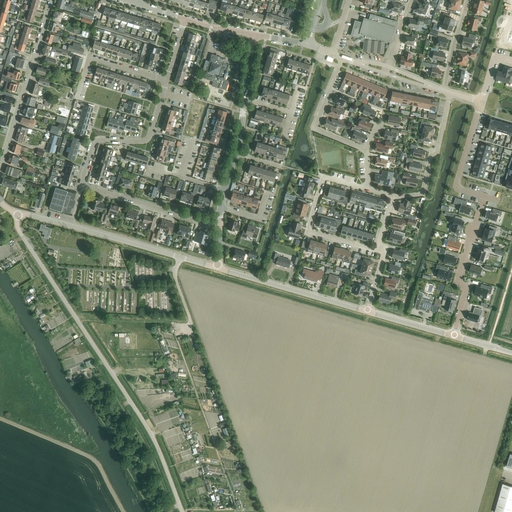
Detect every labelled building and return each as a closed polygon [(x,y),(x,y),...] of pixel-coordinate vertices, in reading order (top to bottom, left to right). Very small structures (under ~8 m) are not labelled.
[(5,0),(3,6),(9,8),(12,9),(15,9),(16,6),(13,5),(10,5),(11,2),(5,0)] [(63,0),(58,0),(57,3),(77,9),(78,6),(74,5),(75,2),(71,1),(70,4),(69,4),(66,3),(66,1),(63,0)] [(197,0),(196,0),(194,7),(200,9),(202,2),(197,0)] [(209,0),(209,3),(206,11),(214,13),(217,2),(212,0),(209,0)] [(220,10),(225,11),(228,4),(227,4),(228,0),(229,1),(229,0),(227,0),(221,0),(221,2),(222,3),(220,10)] [(228,4),(225,11),(231,13),(234,6),(233,6),(234,2),(235,2),(229,0),(229,1),(228,0),(227,4),(228,4)] [(371,8),(373,0),(359,0),(359,1),(366,3),(365,6),(371,8)] [(389,10),(401,13),(403,5),(395,3),(395,0),(389,0),(389,1),(391,2),(389,10)] [(417,2),(414,10),(417,11),(417,12),(417,13),(420,14),(421,14),(421,13),(425,15),(428,7),(427,7),(429,3),(424,0),(422,4),(417,2)] [(473,6),(472,12),(480,14),(484,2),(477,0),(474,0),(474,3),(475,3),(474,7),(473,6)] [(202,2),(200,9),(206,11),(208,3),(206,3),(202,2)] [(234,6),(231,13),(237,15),(240,8),(239,8),(239,7),(236,6),(237,3),(235,2),(234,2),(233,6),(234,6)] [(450,2),(448,8),(449,8),(448,11),(454,13),(454,10),(458,11),(460,5),(450,2)] [(79,15),(79,16),(82,17),(92,20),(94,14),(88,12),(81,10),(77,9),(57,3),(56,7),(73,12),(72,13),(79,15)] [(240,8),(237,15),(243,17),(246,10),(245,9),(246,6),(247,6),(240,4),(239,7),(239,8),(240,8)] [(279,13),(278,16),(279,16),(277,24),(283,26),(285,18),(284,18),(285,14),(282,13),(283,10),(284,7),(282,6),(280,13),(279,13)] [(105,7),(103,15),(109,17),(108,20),(111,9),(105,7)] [(251,11),(249,19),(255,20),(257,13),(258,9),(258,10),(258,9),(252,7),(251,11)] [(285,18),(283,26),(288,27),(289,25),(290,26),(291,26),(294,27),(295,23),(292,22),(291,22),(290,21),(291,20),(287,19),(288,15),(289,14),(292,15),(294,10),(288,8),(287,11),(286,15),(285,14),(284,18),(285,18)] [(111,9),(108,20),(114,22),(117,11),(111,9)] [(257,13),(255,20),(261,22),(263,15),(259,13),(261,10),(258,9),(258,10),(258,9),(257,13)] [(265,20),(271,22),(273,15),(272,15),(272,14),(269,13),(270,10),(267,9),(266,13),(267,13),(265,20)] [(52,20),(60,22),(63,23),(64,20),(61,19),(63,12),(59,11),(59,12),(55,10),(54,13),(53,14),(53,15),(53,16),(52,20)] [(117,11),(114,22),(115,19),(121,21),(124,13),(117,11)] [(273,15),(271,22),(277,24),(279,16),(278,16),(275,15),(276,11),(273,11),(272,14),(272,15),(273,15)] [(124,13),(121,21),(128,23),(130,15),(124,13)] [(445,19),(444,23),(454,26),(455,21),(455,20),(449,18),(450,15),(444,13),(442,19),(445,19)] [(32,23),(35,16),(29,14),(27,18),(24,17),(23,20),(32,23)] [(352,32),(351,35),(353,35),(359,37),(360,37),(361,39),(362,40),(364,40),(363,49),(370,50),(377,51),(383,52),(385,41),(390,42),(394,27),(394,28),(396,28),(397,22),(368,14),(367,17),(367,19),(364,19),(362,24),(355,22),(352,32)] [(130,15),(128,23),(134,24),(136,17),(130,15)] [(470,18),(468,28),(475,30),(477,21),(480,22),(481,18),(474,16),(473,19),(470,18)] [(136,17),(134,24),(140,26),(142,19),(136,17)] [(420,24),(423,25),(424,19),(418,17),(417,21),(409,19),(408,27),(418,29),(418,25),(420,24)] [(142,19),(140,26),(144,27),(143,30),(145,31),(146,28),(149,21),(142,19)] [(96,26),(105,29),(106,27),(100,25),(102,21),(98,20),(96,26)] [(149,21),(146,28),(153,30),(155,23),(149,21)] [(52,22),(49,30),(54,32),(56,33),(57,33),(57,32),(58,27),(56,26),(57,23),(52,22)] [(155,23),(153,30),(159,32),(161,25),(155,23)] [(440,25),(438,30),(444,32),(445,29),(451,31),(452,30),(454,26),(444,23),(443,26),(440,25)] [(24,28),(23,32),(29,34),(31,27),(25,26),(22,25),(21,28),(24,28)] [(49,32),(49,33),(48,33),(45,42),(51,44),(52,41),(57,43),(59,37),(51,34),(51,33),(49,32)] [(189,33),(187,40),(195,42),(197,35),(189,33)] [(406,36),(404,44),(413,46),(415,38),(417,39),(418,35),(412,34),(411,37),(406,36)] [(464,37),(462,45),(465,46),(466,47),(468,46),(470,47),(472,43),(474,43),(476,36),(470,34),(469,38),(469,39),(464,37)] [(93,37),(90,45),(93,45),(92,48),(99,50),(101,42),(98,41),(98,39),(93,37)] [(438,38),(437,45),(437,46),(438,46),(439,46),(446,48),(448,40),(438,38)] [(107,44),(105,52),(111,54),(113,46),(110,45),(111,41),(109,40),(107,44)] [(185,42),(184,45),(186,46),(193,48),(195,42),(187,40),(186,43),(185,42)] [(101,42),(99,50),(105,52),(107,44),(101,42)] [(66,46),(65,49),(83,55),(84,50),(80,49),(82,45),(74,43),(73,46),(69,45),(68,47),(66,46)] [(42,50),(41,52),(42,53),(42,54),(48,56),(51,56),(52,52),(55,52),(55,51),(56,47),(53,46),(53,47),(51,47),(44,45),(43,50),(42,50)] [(113,46),(111,54),(117,55),(120,48),(113,46)] [(186,46),(184,52),(191,54),(192,50),(194,51),(195,49),(193,48),(186,46)] [(149,49),(148,52),(151,53),(159,55),(161,49),(153,47),(152,50),(149,49)] [(431,47),(431,51),(434,51),(432,59),(443,61),(445,53),(439,52),(439,49),(438,49),(436,48),(435,48),(431,47)] [(120,48),(117,55),(123,57),(126,50),(120,48)] [(270,48),(268,55),(268,56),(277,59),(278,54),(279,51),(270,48)] [(126,50),(123,57),(130,59),(132,52),(126,50)] [(15,53),(10,51),(9,55),(8,55),(7,61),(10,61),(10,59),(12,59),(13,56),(14,57),(15,53)] [(132,52),(130,59),(136,61),(138,53),(132,52)] [(184,52),(182,58),(189,60),(191,54),(184,52)] [(151,53),(149,59),(157,61),(159,55),(151,53)] [(400,64),(411,67),(412,59),(410,59),(411,54),(405,53),(404,56),(403,57),(401,57),(400,64)] [(459,53),(456,64),(465,65),(468,55),(459,53)] [(205,60),(202,70),(204,70),(206,71),(204,78),(213,81),(212,84),(212,85),(219,87),(218,88),(224,90),(226,90),(229,81),(225,80),(230,65),(226,64),(227,60),(221,58),(221,57),(211,54),(209,62),(207,61),(205,60)] [(268,57),(267,60),(266,61),(275,64),(277,59),(268,56),(268,55),(265,54),(264,56),(268,57)] [(76,56),(71,71),(79,73),(83,59),(76,56)] [(287,59),(286,64),(285,67),(286,67),(286,68),(291,69),(294,61),(295,61),(296,57),(294,57),(293,60),(289,59),(287,59)] [(18,58),(15,66),(22,69),(25,60),(18,58)] [(182,58),(180,64),(187,67),(189,60),(182,58)] [(294,61),(291,69),(297,71),(299,62),(300,63),(300,62),(301,59),(299,58),(298,62),(295,61),(294,61)] [(155,68),(157,61),(149,59),(148,63),(146,62),(144,68),(150,70),(151,67),(155,68)] [(263,61),(266,62),(265,66),(265,67),(274,69),(275,64),(266,61),(267,60),(263,59),(263,61)] [(299,62),(297,71),(302,73),(305,64),(306,64),(307,61),(305,60),(304,63),(300,62),(300,63),(299,62)] [(422,62),(421,66),(432,68),(431,76),(440,78),(441,71),(438,71),(438,69),(437,68),(437,65),(431,64),(422,62)] [(302,73),(307,74),(308,72),(310,72),(312,66),(310,65),(306,64),(305,64),(302,73)] [(272,75),(274,69),(265,67),(265,66),(262,65),(261,66),(264,67),(263,72),(272,75)] [(49,73),(49,70),(38,66),(36,73),(44,76),(46,72),(49,73)] [(499,72),(496,80),(508,83),(509,83),(511,84),(510,86),(511,86),(511,70),(511,69),(511,68),(505,66),(503,71),(503,73),(499,72)] [(457,74),(455,82),(462,83),(465,72),(465,69),(459,67),(459,70),(456,70),(455,73),(457,74)] [(95,75),(95,76),(99,77),(98,81),(101,82),(102,78),(101,77),(103,70),(97,68),(95,75)] [(6,76),(5,78),(12,80),(12,78),(13,78),(19,80),(21,72),(19,72),(15,70),(12,70),(12,72),(7,71),(6,75),(6,76)] [(102,78),(106,79),(104,83),(107,84),(108,80),(107,79),(110,72),(103,70),(101,77),(102,78)] [(178,70),(176,77),(184,79),(186,72),(178,70)] [(112,81),(111,85),(110,85),(109,88),(112,89),(115,82),(115,81),(114,81),(116,74),(110,72),(107,79),(108,80),(112,81)] [(346,73),(340,89),(342,90),(344,85),(345,85),(345,84),(348,85),(352,75),(346,73)] [(115,81),(115,82),(118,83),(117,87),(120,88),(121,84),(121,83),(120,83),(122,76),(116,74),(114,81),(115,81)] [(351,88),(349,92),(348,92),(347,95),(351,96),(358,78),(352,75),(348,85),(351,87),(351,88)] [(121,83),(121,84),(125,85),(123,89),(126,90),(127,85),(126,85),(129,78),(122,76),(120,83),(121,83)] [(2,77),(1,80),(5,81),(7,82),(5,89),(6,90),(15,92),(17,85),(11,83),(12,80),(5,78),(2,77)] [(174,83),(182,85),(184,79),(176,77),(174,83)] [(50,81),(40,78),(39,82),(45,84),(44,85),(48,87),(50,81)] [(131,87),(130,91),(129,94),(131,95),(132,92),(134,87),(133,87),(135,80),(129,78),(126,85),(127,85),(131,87)] [(358,78),(351,96),(354,98),(355,95),(354,94),(356,90),(357,89),(360,90),(364,80),(358,78)] [(135,92),(134,96),(138,97),(140,89),(139,89),(141,81),(135,80),(133,87),(134,87),(137,89),(136,93),(135,92)] [(364,80),(360,90),(363,91),(362,92),(363,93),(361,97),(363,98),(369,82),(364,80)] [(140,89),(144,90),(142,95),(145,95),(145,94),(147,94),(147,91),(148,91),(150,85),(147,84),(148,83),(141,81),(139,89),(140,89)] [(30,93),(33,94),(38,95),(41,87),(38,86),(38,84),(33,82),(32,87),(31,87),(30,90),(31,90),(30,93)] [(369,82),(363,98),(366,99),(368,94),(368,95),(368,94),(372,95),(376,85),(369,82)] [(376,85),(372,95),(374,96),(374,97),(373,102),(375,103),(382,87),(376,85)] [(258,95),(265,97),(266,98),(269,89),(264,87),(263,89),(260,88),(258,95)] [(382,87),(375,103),(377,104),(379,99),(380,99),(380,98),(383,100),(384,98),(387,90),(382,87)] [(265,97),(264,101),(266,101),(267,98),(270,99),(271,99),(274,90),(269,89),(266,98),(265,97)] [(0,90),(0,94),(2,95),(1,100),(4,101),(12,103),(14,97),(12,97),(13,94),(9,93),(8,96),(6,95),(4,95),(5,92),(0,90)] [(271,99),(270,99),(269,102),(271,103),(272,100),(276,100),(277,101),(279,92),(274,90),(271,99)] [(276,100),(275,104),(277,104),(278,101),(281,102),(282,102),(284,93),(279,92),(277,101),(276,100)] [(282,102),(281,102),(280,105),(282,106),(283,103),(290,105),(293,96),(290,95),(284,93),(282,102)] [(342,106),(343,102),(346,103),(347,101),(348,101),(349,98),(341,94),(339,97),(336,96),(334,102),(342,106)] [(26,104),(34,106),(37,99),(29,96),(26,104)] [(431,100),(429,109),(435,110),(434,112),(437,113),(438,108),(439,103),(437,102),(437,101),(431,100)] [(124,103),(124,105),(137,109),(139,103),(129,101),(128,104),(124,103)] [(84,106),(83,110),(82,111),(92,113),(93,107),(84,105),(85,104),(81,103),(80,105),(84,106)] [(365,107),(362,113),(373,118),(374,116),(375,116),(376,113),(376,112),(370,109),(371,106),(366,104),(364,103),(363,107),(365,107)] [(4,108),(3,111),(9,113),(10,110),(11,106),(5,104),(4,108)] [(135,115),(137,109),(124,105),(123,108),(127,109),(126,112),(135,115)] [(23,115),(28,116),(28,117),(32,118),(33,116),(34,116),(35,115),(36,114),(35,113),(34,112),(35,109),(30,108),(25,107),(23,115)] [(168,109),(167,114),(175,117),(178,118),(179,116),(176,115),(177,112),(179,112),(180,109),(173,107),(172,110),(168,109)] [(337,107),(336,110),(331,107),(328,114),(338,118),(339,119),(341,114),(343,115),(345,110),(337,107)] [(254,109),(250,121),(258,123),(259,121),(262,112),(263,112),(264,109),(262,108),(261,111),(257,110),(254,109)] [(81,115),(80,117),(90,119),(92,113),(82,111),(83,110),(79,109),(78,111),(82,112),(81,115)] [(262,112),(259,121),(264,122),(267,113),(268,114),(268,113),(269,110),(267,110),(266,113),(263,112),(262,112)] [(267,113),(264,122),(270,124),(272,115),(273,115),(274,112),(272,111),(271,114),(268,113),(268,114),(267,113)] [(106,127),(112,128),(115,119),(112,118),(113,114),(110,113),(106,127)] [(272,115),(270,124),(275,125),(277,116),(278,117),(278,116),(279,113),(277,113),(276,116),(273,115),(272,115)] [(80,118),(79,121),(79,122),(88,125),(90,119),(80,117),(81,115),(77,114),(77,115),(77,117),(80,118)] [(216,117),(215,120),(224,122),(225,117),(214,114),(213,116),(216,117)] [(58,116),(57,119),(60,120),(59,122),(60,123),(65,124),(67,119),(58,116)] [(115,119),(112,128),(117,130),(122,117),(119,116),(118,120),(115,119)] [(277,116),(275,125),(280,127),(279,129),(282,130),(286,119),(283,118),(278,116),(278,117),(277,116)] [(366,118),(360,116),(358,119),(360,120),(357,126),(368,131),(371,124),(365,121),(366,118)] [(387,124),(399,126),(401,118),(389,116),(387,124)] [(20,123),(29,125),(31,126),(33,119),(30,119),(30,120),(22,117),(20,123)] [(122,117),(117,130),(123,132),(124,129),(126,122),(123,121),(124,117),(122,117)] [(126,122),(124,129),(130,131),(133,117),(131,117),(130,121),(127,120),(126,122)] [(133,117),(130,131),(135,133),(138,123),(135,122),(136,118),(133,117)] [(323,126),(335,130),(337,126),(344,129),(345,124),(337,121),(332,119),(330,121),(326,119),(323,126)] [(488,119),(486,127),(491,129),(494,120),(492,120),(488,119)] [(77,127),(77,128),(87,131),(88,125),(79,122),(79,121),(75,120),(75,122),(78,123),(77,127)] [(494,120),(491,129),(497,130),(499,122),(495,121),(494,120)] [(423,129),(423,133),(432,135),(434,128),(427,126),(428,123),(422,121),(420,128),(423,129)] [(499,122),(497,130),(502,132),(505,123),(501,122),(499,122)] [(505,123),(502,132),(508,134),(510,125),(506,124),(505,123)] [(213,126),(212,130),(221,133),(222,127),(214,125),(210,124),(210,125),(213,126)] [(50,132),(57,135),(60,135),(61,132),(59,131),(60,127),(52,125),(50,132)] [(19,126),(17,133),(25,136),(27,136),(29,129),(19,126)] [(77,129),(75,133),(85,136),(87,131),(77,128),(77,127),(74,126),(73,128),(77,129)] [(352,127),(352,129),(351,131),(354,132),(351,137),(364,142),(366,136),(360,133),(361,131),(352,127)] [(395,140),(396,136),(398,136),(399,131),(391,129),(391,132),(385,131),(384,138),(395,140)] [(15,140),(24,143),(27,136),(25,136),(17,133),(15,140)] [(418,136),(417,142),(423,143),(424,140),(431,142),(432,135),(423,133),(422,137),(418,136)] [(48,142),(48,143),(56,145),(57,145),(59,146),(60,145),(62,137),(58,136),(51,134),(48,142)] [(206,138),(205,141),(216,145),(217,143),(218,143),(219,138),(211,135),(209,139),(206,138)] [(162,138),(160,144),(169,146),(170,141),(173,142),(174,139),(164,136),(163,139),(162,138)] [(256,137),(253,147),(252,150),(255,151),(259,152),(260,153),(262,144),(257,142),(259,138),(256,137)] [(387,153),(388,148),(392,149),(393,144),(386,142),(385,145),(377,144),(375,150),(387,153)] [(19,146),(20,145),(14,143),(12,152),(20,154),(21,150),(27,152),(28,148),(19,146)] [(48,143),(46,151),(53,154),(56,145),(48,143)] [(260,153),(259,152),(258,156),(260,156),(261,153),(264,154),(265,154),(268,145),(262,144),(260,153)] [(414,149),(412,156),(423,158),(425,151),(417,149),(418,146),(411,144),(410,148),(414,149)] [(480,148),(479,150),(490,153),(492,147),(488,146),(488,145),(485,144),(485,145),(481,144),(480,148)] [(264,154),(263,157),(265,158),(266,155),(269,155),(270,156),(273,147),(268,145),(265,154),(264,154)] [(208,152),(208,153),(220,156),(222,149),(213,146),(212,148),(210,153),(208,152)] [(270,156),(269,155),(268,160),(270,161),(271,156),(274,157),(275,157),(278,148),(273,147),(270,156)] [(274,157),(273,160),(275,161),(276,158),(281,159),(282,159),(285,151),(283,150),(278,148),(275,157),(274,157)] [(158,149),(157,154),(167,157),(168,155),(166,155),(167,152),(158,149)] [(478,154),(478,156),(488,159),(490,153),(479,150),(478,154)] [(68,153),(67,158),(75,160),(74,161),(75,161),(76,155),(68,153)] [(103,153),(102,159),(110,161),(112,156),(103,153)] [(210,155),(209,158),(218,161),(220,156),(208,153),(208,154),(210,155)] [(155,159),(156,159),(157,162),(161,163),(163,162),(166,162),(167,159),(167,157),(157,154),(155,159)] [(8,163),(17,166),(20,157),(11,155),(8,163)] [(138,155),(135,163),(141,165),(143,156),(138,155)] [(476,160),(476,162),(487,165),(488,159),(478,156),(476,160)] [(377,158),(375,165),(386,168),(386,167),(388,168),(389,163),(387,163),(387,160),(377,158)] [(409,163),(408,170),(420,172),(422,165),(412,163),(413,159),(407,158),(406,163),(409,163)] [(475,164),(474,168),(485,171),(487,165),(476,162),(475,164)] [(247,164),(245,171),(248,172),(247,174),(253,176),(255,167),(256,167),(257,167),(256,167),(257,163),(256,163),(255,166),(250,165),(247,164)] [(255,167),(253,176),(256,177),(256,178),(257,179),(261,168),(262,168),(263,165),(261,164),(260,168),(257,167),(256,167),(255,167)] [(7,166),(5,174),(10,175),(16,177),(17,178),(18,173),(19,170),(18,170),(12,168),(13,168),(7,166)] [(261,168),(257,179),(258,177),(263,179),(266,170),(267,170),(268,167),(266,166),(265,169),(262,168),(261,168)] [(66,168),(64,173),(73,176),(75,171),(66,168)] [(266,170),(263,179),(268,180),(271,171),(272,172),(272,171),(273,168),(271,168),(270,171),(267,170),(266,170)] [(473,170),(472,174),(476,176),(479,177),(480,177),(483,178),(485,171),(474,168),(473,170)] [(375,174),(374,178),(375,179),(374,182),(383,184),(383,185),(388,186),(389,178),(392,179),(393,173),(383,170),(381,176),(375,174)] [(271,171),(268,180),(274,182),(275,176),(278,177),(279,174),(276,173),(272,171),(272,172),(271,171)] [(63,176),(63,178),(71,181),(73,176),(64,173),(61,172),(61,175),(63,176)] [(406,179),(405,185),(416,187),(418,179),(409,177),(409,174),(403,173),(402,178),(406,179)] [(118,174),(116,183),(119,184),(118,185),(130,189),(132,181),(121,178),(122,175),(118,174)] [(204,174),(202,179),(212,182),(213,177),(204,174)] [(166,176),(163,188),(165,189),(164,195),(169,197),(172,187),(167,185),(170,177),(166,176)] [(305,176),(302,186),(312,189),(314,183),(311,182),(312,179),(305,176)] [(3,178),(1,185),(16,189),(18,183),(3,178)] [(70,186),(71,181),(63,178),(60,178),(58,183),(70,186)] [(172,187),(169,197),(174,198),(176,192),(179,193),(183,181),(180,180),(177,190),(172,188),(172,187)] [(183,181),(179,193),(182,194),(180,200),(185,202),(188,193),(183,192),(186,182),(183,181)] [(160,191),(162,183),(159,182),(157,187),(150,185),(147,196),(155,198),(157,190),(160,191)] [(188,193),(185,202),(191,203),(193,195),(196,196),(197,193),(197,192),(198,190),(199,186),(196,185),(193,193),(191,192),(191,194),(188,193)] [(299,196),(307,198),(308,194),(311,195),(312,189),(302,186),(299,196)] [(55,187),(49,208),(61,212),(62,212),(70,214),(76,194),(67,191),(68,191),(55,187)] [(325,191),(323,198),(332,200),(335,188),(332,187),(332,188),(330,187),(328,192),(325,191)] [(335,188),(332,200),(337,201),(340,189),(338,188),(337,189),(335,189),(335,188)] [(340,189),(337,201),(345,204),(347,198),(344,197),(346,191),(343,190),(343,191),(340,190),(341,189),(340,189)] [(230,201),(235,202),(239,191),(234,190),(233,192),(230,192),(228,199),(230,199),(230,201)] [(239,191),(235,202),(240,204),(243,195),(244,193),(239,191)] [(352,193),(350,200),(349,203),(354,204),(358,193),(354,192),(353,193),(352,193)] [(39,200),(36,207),(41,209),(41,207),(43,202),(43,201),(45,194),(40,193),(39,200)] [(358,193),(354,204),(360,206),(363,196),(361,195),(362,194),(358,193)] [(207,194),(207,196),(204,195),(203,197),(199,196),(197,204),(201,205),(201,206),(204,207),(205,204),(208,205),(211,196),(207,194)] [(363,196),(360,206),(365,207),(368,196),(364,195),(364,196),(363,196)] [(254,198),(251,207),(256,209),(257,207),(259,208),(261,201),(256,199),(257,197),(254,196),(254,198)] [(368,196),(365,207),(370,209),(373,198),(372,198),(372,197),(368,196)] [(373,198),(370,209),(371,208),(375,210),(378,199),(374,198),(374,199),(373,198)] [(456,198),(453,206),(457,207),(460,208),(459,212),(470,215),(472,208),(469,207),(466,206),(467,204),(467,202),(467,201),(456,198)] [(90,209),(97,211),(102,212),(104,204),(99,203),(100,201),(93,199),(90,209)] [(298,202),(297,208),(302,209),(306,211),(308,205),(304,204),(305,201),(298,199),(297,202),(298,202)] [(378,199),(375,210),(382,212),(383,207),(382,207),(383,201),(382,201),(382,200),(378,199)] [(404,217),(412,220),(412,219),(413,216),(410,215),(412,207),(408,206),(409,203),(405,201),(404,205),(400,204),(398,212),(405,214),(404,217)] [(117,214),(119,207),(111,204),(109,212),(117,214)] [(294,213),(293,216),(300,218),(301,215),(305,216),(306,211),(302,209),(297,208),(295,213),(294,213)] [(488,211),(485,218),(496,222),(498,216),(501,217),(502,211),(495,209),(494,209),(494,211),(493,213),(490,212),(488,211)] [(135,222),(135,220),(138,212),(128,210),(126,217),(133,219),(132,222),(135,222)] [(321,227),(321,228),(324,229),(326,220),(327,217),(319,214),(317,220),(318,221),(320,221),(318,227),(320,227),(321,227)] [(141,226),(147,228),(153,230),(156,218),(150,216),(150,217),(144,216),(143,220),(143,222),(141,226)] [(456,216),(453,225),(463,228),(463,227),(464,222),(461,221),(462,219),(462,218),(456,216)] [(326,220),(324,229),(324,228),(325,229),(326,229),(326,230),(329,230),(332,218),(327,217),(326,220)] [(332,218),(329,230),(330,230),(331,230),(331,231),(334,232),(336,226),(338,226),(339,227),(341,221),(332,218)] [(390,226),(400,229),(402,225),(404,225),(405,221),(400,220),(399,220),(393,219),(390,226)] [(171,232),(174,223),(162,220),(160,228),(166,230),(165,233),(170,234),(171,231),(171,232)] [(235,230),(238,231),(240,225),(237,224),(237,222),(231,220),(228,229),(235,232),(235,230)] [(290,227),(288,236),(298,239),(301,230),(300,230),(301,224),(292,222),(291,227),(290,227)] [(45,234),(44,237),(48,238),(49,235),(51,229),(45,227),(45,226),(41,225),(40,230),(44,231),(43,233),(45,234)] [(188,237),(191,229),(180,225),(177,234),(188,237)] [(256,239),(259,230),(252,228),(252,227),(248,225),(247,231),(243,230),(241,237),(246,239),(247,236),(256,239)] [(453,225),(451,234),(455,235),(456,232),(458,232),(461,233),(463,228),(453,225)] [(485,229),(484,234),(493,237),(494,237),(497,228),(490,226),(489,229),(486,228),(485,229)] [(211,234),(200,231),(200,232),(197,232),(194,241),(204,244),(205,242),(208,243),(211,234)] [(396,231),(395,234),(394,234),(391,233),(388,241),(400,244),(402,238),(403,238),(405,233),(396,231)] [(484,235),(482,240),(485,241),(484,244),(491,246),(493,237),(484,234),(484,235)] [(445,239),(443,247),(446,248),(447,248),(459,251),(461,245),(462,244),(459,243),(456,242),(455,242),(455,240),(456,239),(456,238),(449,236),(447,240),(445,239)] [(304,250),(307,251),(313,253),(316,242),(310,240),(310,241),(309,243),(308,243),(307,243),(304,250)] [(316,242),(313,253),(318,255),(322,243),(318,242),(316,242)] [(322,243),(318,255),(327,257),(328,251),(327,251),(326,250),(327,247),(327,245),(322,243)] [(332,255),(331,258),(337,260),(340,249),(334,247),(334,249),(332,255)] [(478,254),(476,260),(483,262),(485,257),(486,257),(488,253),(490,249),(482,247),(481,248),(481,250),(478,249),(477,253),(478,253),(478,254)] [(340,249),(337,260),(342,261),(346,250),(344,250),(340,249)] [(400,250),(400,252),(399,251),(394,250),(392,257),(402,260),(405,253),(406,254),(407,250),(400,249),(400,250)] [(243,261),(245,253),(235,250),(233,257),(237,258),(236,259),(243,261)] [(346,250),(342,261),(351,264),(352,258),(351,258),(350,257),(351,254),(351,252),(346,250)] [(278,257),(279,255),(275,254),(273,260),(277,261),(276,264),(288,268),(290,262),(290,261),(282,258),(278,257)] [(363,261),(362,267),(371,270),(373,262),(370,261),(368,261),(369,259),(369,257),(363,256),(362,255),(361,260),(363,261)] [(446,255),(443,263),(454,266),(457,259),(452,257),(446,255)] [(393,265),(389,264),(387,271),(399,275),(401,267),(400,267),(401,263),(396,262),(395,264),(394,266),(393,265)] [(437,265),(435,271),(438,272),(437,278),(450,281),(452,273),(448,272),(447,271),(448,270),(448,268),(437,265)] [(472,265),(470,272),(480,276),(482,268),(475,266),(472,265)] [(355,270),(354,274),(364,277),(364,275),(365,274),(366,274),(370,275),(371,270),(362,267),(360,271),(355,270)] [(315,272),(304,268),(302,273),(305,274),(304,278),(317,282),(317,280),(320,281),(323,271),(316,269),(315,272)] [(346,281),(348,274),(342,272),(340,279),(346,281)] [(339,276),(334,275),(330,274),(326,285),(336,287),(339,276)] [(385,278),(383,286),(389,287),(389,288),(391,288),(394,289),(396,283),(398,284),(399,278),(392,276),(391,278),(391,280),(389,279),(385,278)] [(363,291),(363,290),(365,290),(366,291),(368,283),(363,282),(363,285),(357,283),(354,294),(361,296),(363,291)] [(477,287),(474,295),(486,298),(488,293),(491,294),(493,288),(482,284),(481,286),(481,288),(479,287),(477,287)] [(394,300),(396,294),(390,293),(390,294),(389,296),(387,295),(380,293),(378,301),(389,304),(390,298),(394,300)] [(426,311),(430,312),(432,305),(421,302),(423,295),(419,294),(415,307),(426,311)] [(445,294),(443,300),(447,301),(445,310),(453,312),(454,306),(456,301),(451,299),(452,296),(445,294)] [(469,312),(467,320),(477,323),(478,322),(480,323),(481,318),(479,318),(480,316),(481,316),(483,310),(475,308),(474,310),(473,314),(472,313),(469,312)] [(94,365),(92,360),(85,362),(87,368),(94,365)] [(511,511),(511,486),(503,484),(494,511),(511,511)]
